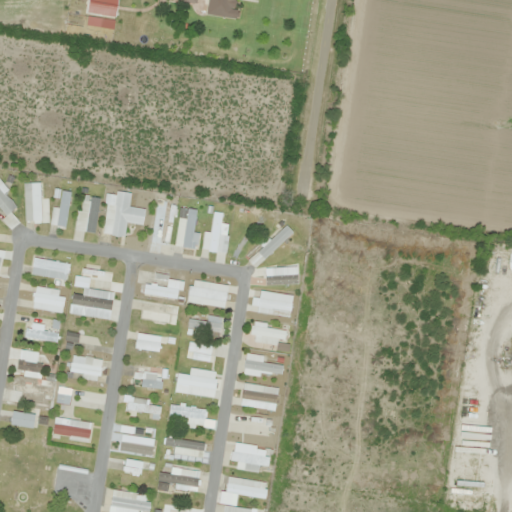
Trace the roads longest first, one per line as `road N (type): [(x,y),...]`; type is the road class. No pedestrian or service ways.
road 1 (residential): [(133,255),(239,271),(204,511)]
road 2 (residential): [(0,370),(20,236),(133,255)]
